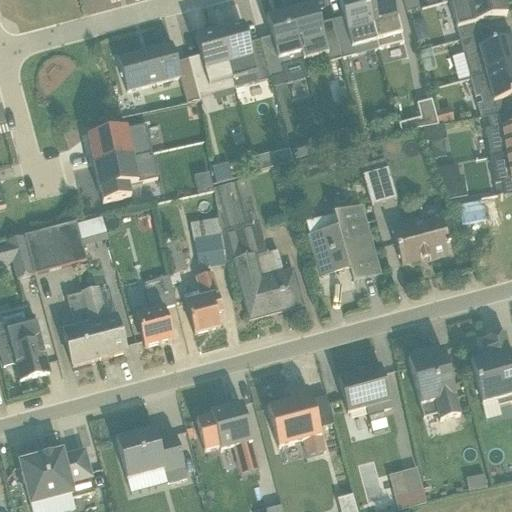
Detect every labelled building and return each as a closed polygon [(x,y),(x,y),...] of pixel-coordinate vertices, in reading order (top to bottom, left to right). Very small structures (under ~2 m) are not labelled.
[(366,51),(352,0),(325,8),(339,58),(366,51)] [(366,51),(396,43),(384,0),(352,0),(366,51)] [(437,0),(441,10),(475,0),(437,0)] [(449,38),(504,22),(497,0),(475,0),(441,10),(449,38)] [(297,72),(326,63),(310,12),(281,22),(297,72)] [(268,81),(297,72),(281,22),(253,31),(268,81)] [(222,91),(249,83),(233,33),(207,41),(217,75),(222,91)] [(217,75),(207,41),(181,49),(191,82),(217,75)] [(456,60),(464,87),(511,73),(511,56),(509,45),(456,60)] [(117,103),(173,88),(164,52),(108,66),(117,103)] [(472,115),(511,103),(511,73),(464,87),(472,115)] [(488,166),(511,161),(511,121),(481,127),(488,166)] [(86,149),(91,174),(150,163),(144,134),(86,149)] [(468,148),(449,154),(458,186),(477,181),(468,148)] [(273,157),(258,159),(259,171),(275,169),(273,157)] [(511,189),(511,161),(488,166),(493,193),(511,189)] [(155,186),(150,163),(91,174),(98,213),(132,206),(129,191),(155,186)] [(376,175),(350,179),(355,210),(381,206),(376,175)] [(460,190),(482,273),(509,266),(486,183),(460,190)] [(341,293),(375,283),(355,215),(321,225),(326,239),(300,247),(313,289),(338,281),(341,293)] [(395,279),(447,265),(436,223),(383,237),(395,279)] [(176,229),(181,271),(207,267),(202,226),(176,229)] [(0,239),(0,274),(1,282),(71,267),(63,227),(0,239)] [(243,330),(298,314),(288,279),(255,288),(248,264),(225,270),(243,330)] [(211,337),(207,324),(217,321),(205,283),(189,288),(195,307),(174,314),(184,345),(211,337)] [(134,359),(165,350),(155,318),(124,327),(134,359)] [(88,373),(119,363),(107,326),(77,336),(88,373)] [(468,414),(511,401),(511,386),(497,335),(471,342),(477,362),(456,368),(468,414)] [(88,373),(77,336),(49,344),(61,381),(88,373)] [(11,393),(42,386),(33,349),(1,357),(11,393)] [(431,428),(455,421),(435,352),(397,363),(411,411),(425,407),(431,428)] [(342,430),(386,415),(371,370),(326,385),(342,430)] [(276,457),(318,446),(305,395),(287,400),(289,410),(265,417),(276,457)] [(209,426),(194,430),(209,484),(255,471),(239,414),(208,422),(209,426)] [(160,491),(181,485),(167,439),(149,444),(146,434),(103,447),(115,486),(154,474),(160,491)] [(27,511),(52,511),(93,501),(79,454),(17,472),(27,511)] [(375,480),(381,511),(388,511),(409,508),(403,474),(375,480)] [(468,482),(451,483),(452,496),(469,495),(468,482)]
